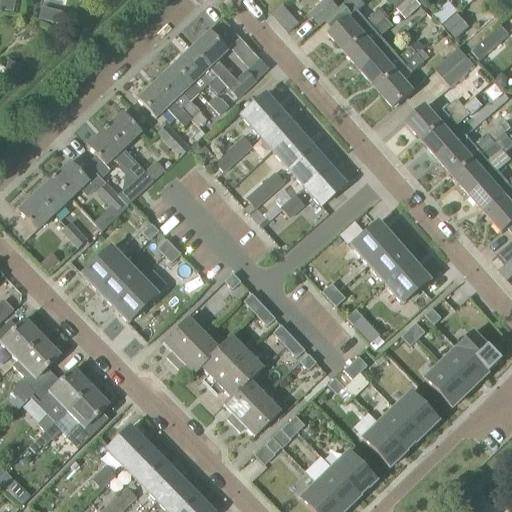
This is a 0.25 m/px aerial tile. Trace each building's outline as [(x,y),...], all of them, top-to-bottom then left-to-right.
[(338,12),(325,22),(335,33),(329,38),(345,56),(386,20),(380,13),(367,24),(358,13),(365,7),(358,0),(351,0),(339,11),(338,12)] [(406,22),(421,8),(413,0),(408,0),(396,11),(406,22)] [(325,22),(338,12),(328,1),(310,17),(319,27),(325,22)] [(454,20),(454,19),(445,10),(435,19),(444,28),(443,29),(454,20)] [(454,20),(443,29),(455,43),(469,30),(456,17),(454,19),(454,20)] [(362,76),(391,50),(381,39),(393,28),(386,20),(345,56),(362,76)] [(479,63),(509,37),(500,28),(471,54),(479,63)] [(235,83),(217,63),(225,55),(207,35),(189,51),(225,89),(237,102),(255,85),(245,73),(235,83)] [(424,49),(418,43),(411,49),(417,55),(422,51),(424,49)] [(376,92),(417,55),(411,49),(399,60),(391,50),(362,76),(376,92)] [(189,51),(171,68),(190,88),(198,96),(207,88),(216,98),(225,89),(189,51)] [(441,80),(466,59),(459,51),(434,72),(441,80)] [(417,55),(376,92),(393,111),(414,93),(404,82),(413,75),(424,64),(417,55)] [(450,90),(475,69),(466,59),(441,80),(450,90)] [(9,62),(2,75),(14,83),(22,69),(9,62)] [(182,96),(190,88),(171,68),(153,85),(189,123),(198,114),(182,96)] [(182,130),(189,123),(153,85),(136,101),(155,121),(165,112),(182,130)] [(263,98),(240,118),(256,137),(279,116),(263,98)] [(443,127),(450,121),(463,109),(457,101),(449,108),(448,107),(435,118),(427,108),(406,126),(423,145),(443,127)] [(463,109),(450,121),(456,128),(470,117),(463,109)] [(104,131),(122,151),(139,136),(120,116),(104,131)] [(279,116),(256,137),(272,155),(295,134),(279,116)] [(101,120),(83,134),(89,142),(107,128),(101,120)] [(454,182),(496,146),(494,144),(510,130),(504,123),(488,138),(483,141),(482,140),(474,147),(467,139),(439,164),(454,182)] [(179,161),(190,151),(166,127),(155,137),(179,161)] [(439,164),(467,139),(466,137),(458,144),(443,127),(423,145),(439,164)] [(138,168),(122,151),(104,131),(85,149),(92,155),(94,159),(87,166),(101,181),(108,174),(104,169),(112,161),(119,169),(117,171),(125,180),(138,168)] [(288,173),(311,152),(295,134),(272,155),(288,173)] [(496,146),(454,182),(470,200),(499,174),(490,164),(502,153),(504,156),(511,148),(511,146),(505,138),(496,146)] [(241,139),(240,140),(227,152),(237,164),(251,152),(252,151),(241,139)] [(223,177),(237,164),(227,152),(213,165),(223,177)] [(304,191),(327,170),(311,152),(288,173),(304,191)] [(144,175),(153,184),(164,174),(155,164),(144,175)] [(101,181),(87,166),(78,175),(69,165),(52,181),(70,201),(80,191),(87,200),(103,185),(100,182),(101,181)] [(327,170),(304,191),(320,209),(343,189),(327,170)] [(485,217),(511,194),(511,180),(508,184),(499,174),(470,200),(485,217)] [(259,188),(269,200),(284,187),(274,175),(259,188)] [(53,217),(70,201),(52,181),(35,197),(53,217)] [(115,216),(125,206),(105,186),(95,195),(115,216)] [(259,188),(244,201),(248,206),(255,213),(269,200),(259,188)] [(511,194),(485,217),(501,236),(507,231),(511,237),(511,194)] [(35,234),(53,217),(35,197),(17,214),(35,234)] [(289,222),(304,209),(293,198),(278,211),(280,213),(288,221),(289,222)] [(238,207),(242,212),(248,206),(244,201),(238,207)] [(65,230),(81,248),(87,242),(70,225),(65,230)] [(376,226),(350,249),(367,269),(393,245),(376,226)] [(150,228),(141,237),(148,244),(157,235),(150,228)] [(76,252),(81,248),(65,230),(60,234),(76,252)] [(165,243),(156,252),(163,259),(172,250),(165,243)] [(511,262),(511,244),(496,259),(505,269),(511,262)] [(393,245),(367,269),(383,288),(410,264),(393,245)] [(172,250),(163,259),(170,267),(179,258),(172,250)] [(109,251),(80,278),(96,295),(125,267),(109,251)] [(410,264),(383,288),(401,307),(427,284),(410,264)] [(125,267),(96,295),(111,310),(140,282),(125,267)] [(232,277),(223,285),(231,293),(239,285),(232,277)] [(140,282),(111,310),(127,326),(155,298),(140,282)] [(330,287),(321,296),(328,303),(337,294),(330,287)] [(337,294),(328,303),(335,311),(344,302),(337,294)] [(251,297),(242,305),(250,313),(259,306),(251,297)] [(0,325),(13,313),(3,303),(0,305),(0,325)] [(259,306),(250,313),(258,322),(266,314),(259,306)] [(431,312),(423,319),(432,328),(440,321),(431,312)] [(345,322),(351,329),(361,320),(354,313),(345,322)] [(266,314),(258,322),(266,330),(274,322),(266,314)] [(0,346),(16,363),(40,340),(23,323),(16,330),(9,322),(0,331),(0,346)] [(172,367),(202,337),(187,322),(162,345),(171,355),(166,360),(172,367)] [(414,326),(407,333),(416,343),(423,336),(414,326)] [(280,329),(272,337),(280,345),(288,337),(280,329)] [(407,333),(400,340),(409,350),(416,343),(407,333)] [(471,336),(454,352),(482,380),(498,365),(471,336)] [(200,369),(217,353),(202,337),(172,367),(179,373),(184,368),(193,378),(201,370),(200,369)] [(288,337),(280,345),(287,353),(295,345),(288,337)] [(22,380),(12,391),(25,405),(29,401),(53,378),(46,371),(59,359),(40,340),(16,363),(17,364),(12,369),(22,380)] [(209,391),(245,356),(230,340),(217,353),(200,369),(201,370),(208,378),(202,384),(209,391)] [(295,345),(287,353),(295,362),(303,354),(295,345)] [(454,352),(439,367),(467,395),(482,380),(454,352)] [(261,372),(250,361),(245,356),(209,391),(216,399),(222,393),(230,401),(230,402),(248,385),(261,372)] [(307,358),(299,366),(307,374),(315,366),(307,358)] [(357,360),(350,367),(359,376),(366,369),(357,360)] [(350,367),(342,374),(351,383),(359,376),(350,367)] [(439,367),(423,382),(450,411),(467,395),(439,367)] [(64,413),(89,389),(72,372),(59,385),(53,378),(29,401),(45,418),(36,427),(43,434),(54,423),(56,424),(65,414),(64,413)] [(334,382),(327,389),(336,398),(343,391),(334,382)] [(263,400),(258,394),(248,385),(230,402),(230,401),(222,407),(232,417),(226,422),(233,429),(263,400)] [(64,413),(65,414),(78,427),(65,440),(76,452),(108,422),(101,415),(107,408),(89,389),(64,413)] [(409,396),(392,412),(420,440),(436,424),(409,396)] [(263,400),(233,429),(239,435),(245,430),(254,440),(278,416),(263,400)] [(334,412),(306,440),(316,449),(344,421),(334,412)] [(392,412),(377,427),(404,455),(420,440),(392,412)] [(294,420),(287,426),(296,436),(303,429),(294,420)] [(63,432),(56,424),(54,423),(43,434),(52,443),(63,432)] [(287,426),(280,433),(289,443),(296,436),(287,426)] [(377,427),(361,442),(388,471),(404,455),(377,427)] [(120,438),(106,452),(123,470),(145,448),(128,430),(120,438)] [(272,441),(264,448),(273,458),(280,451),(272,441)] [(140,487),(162,465),(145,448),(123,470),(140,487)] [(347,456),(331,471),(358,500),(374,484),(347,456)] [(156,504),(179,482),(162,465),(140,487),(156,504)] [(101,493),(115,479),(104,468),(91,482),(101,493)] [(331,471),(315,487),(339,511),(345,511),(358,500),(331,471)] [(164,511),(182,511),(196,500),(179,482),(156,504),(164,511)] [(339,511),(315,487),(299,502),(308,511),(339,511)] [(119,511),(124,511),(136,501),(126,490),(112,503),(119,511)] [(29,500),(23,494),(13,504),(20,510),(29,500)] [(207,511),(196,500),(182,511),(207,511)] [(119,511),(112,503),(102,511),(119,511)]
